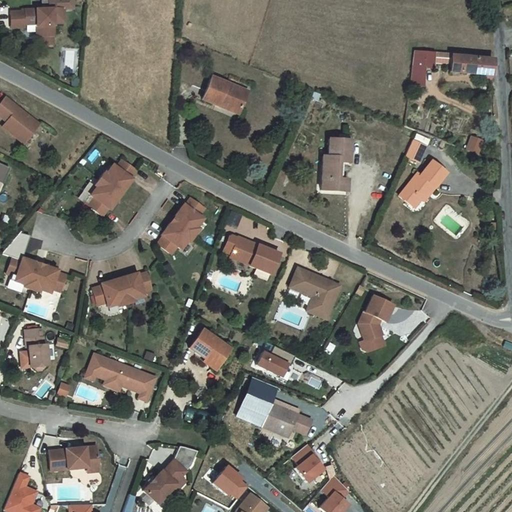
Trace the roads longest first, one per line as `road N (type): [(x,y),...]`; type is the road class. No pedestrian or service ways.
road 1 (unclassified): [(0,67),(275,216),(486,317),(511,321)]
road 2 (unclassified): [(490,0),(511,269)]
road 3 (track): [(511,382),(411,511)]
road 4 (residential): [(129,441),(0,406)]
